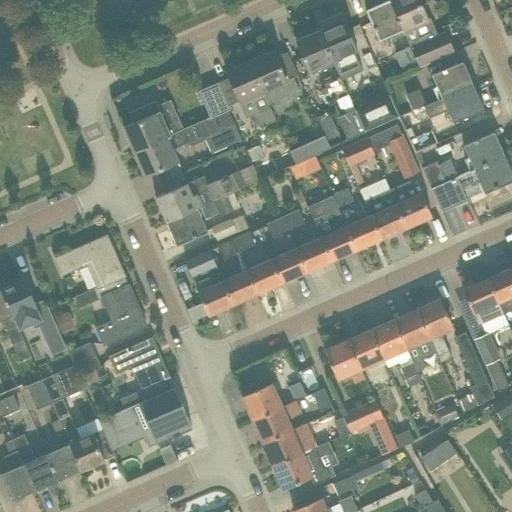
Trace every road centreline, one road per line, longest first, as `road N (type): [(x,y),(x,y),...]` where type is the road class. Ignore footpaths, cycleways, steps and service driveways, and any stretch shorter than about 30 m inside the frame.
road 1 (residential): [(195,369),(511,225)]
road 2 (residential): [(277,0),(72,91)]
road 3 (residential): [(195,369),(116,188)]
road 4 (residential): [(95,511),(230,452)]
road 5 (residential): [(0,238),(116,188)]
